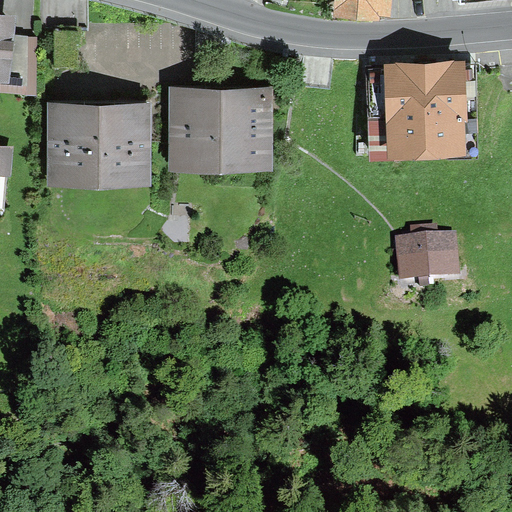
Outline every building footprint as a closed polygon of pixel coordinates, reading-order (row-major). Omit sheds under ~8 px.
[(0,85),(34,89),(36,30),(12,28),(14,11),(0,9),(0,85)] [(79,20),(52,21),(53,57),(80,57),(79,20)] [(465,42),(383,45),(383,56),(364,57),(367,140),(477,137),(475,54),(465,54),(465,42)] [(272,75),(168,75),(168,157),(272,157),(272,75)] [(149,86),(45,87),(47,175),(151,173),(149,86)] [(12,140),(0,139),(0,210),(2,211),(5,172),(9,173),(12,140)] [(437,228),(436,220),(409,222),(410,229),(395,230),(397,273),(459,269),(456,227),(437,228)]
